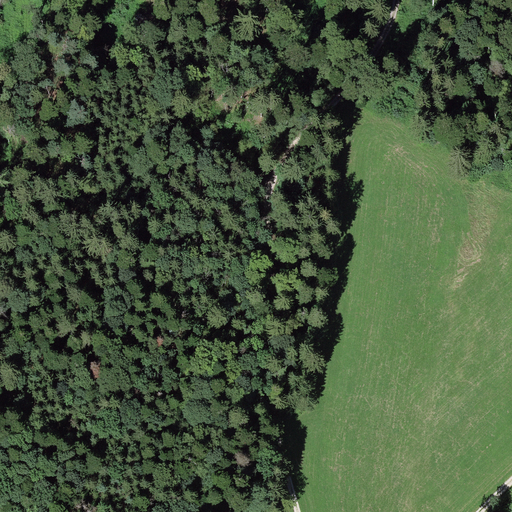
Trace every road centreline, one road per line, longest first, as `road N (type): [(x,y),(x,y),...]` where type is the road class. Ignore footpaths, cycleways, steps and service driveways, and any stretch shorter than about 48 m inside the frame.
road 1 (track): [(295,511),(276,448),(262,258),(267,194),(307,118),(350,80),(383,0)]
road 2 (track): [(66,241),(94,195),(150,175),(189,168),(244,178),(267,194)]
